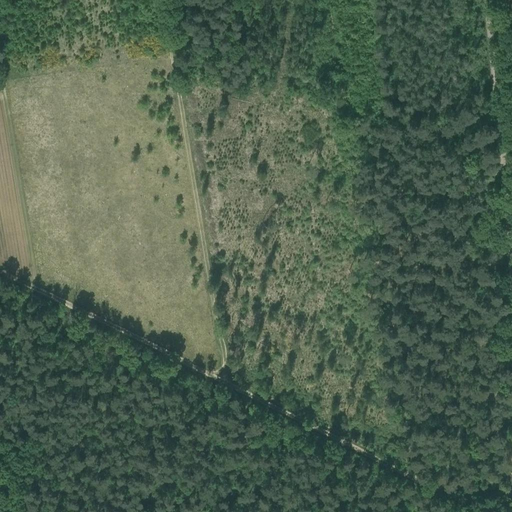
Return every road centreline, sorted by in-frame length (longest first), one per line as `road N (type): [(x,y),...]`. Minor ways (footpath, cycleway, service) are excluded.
road 1 (track): [(493,511),(0,273)]
road 2 (track): [(229,386),(178,60)]
road 3 (track): [(486,0),(511,269)]
